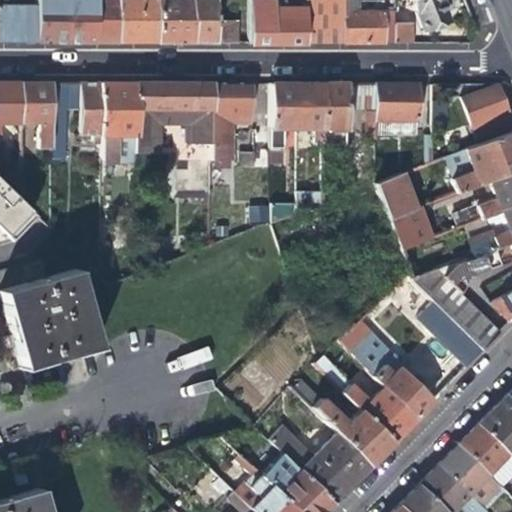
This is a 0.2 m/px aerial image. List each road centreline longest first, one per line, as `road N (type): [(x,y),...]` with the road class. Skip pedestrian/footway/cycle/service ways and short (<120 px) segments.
road 1 (residential): [(511,60),(0,60)]
road 2 (residential): [(511,346),(349,511)]
road 3 (residential): [(0,428),(176,372)]
